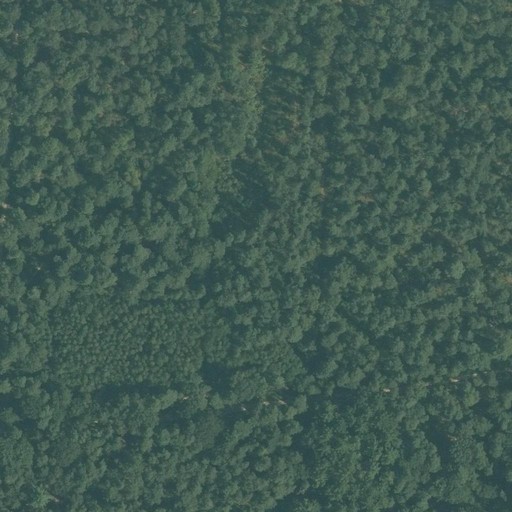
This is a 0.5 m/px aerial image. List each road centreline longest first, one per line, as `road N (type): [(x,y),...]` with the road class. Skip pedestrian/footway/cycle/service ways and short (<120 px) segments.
road 1 (track): [(10,424),(196,416),(511,367)]
road 2 (track): [(310,406),(305,381),(335,0)]
road 3 (track): [(83,32),(76,192),(20,348),(10,424)]
road 4 (track): [(18,0),(0,241)]
